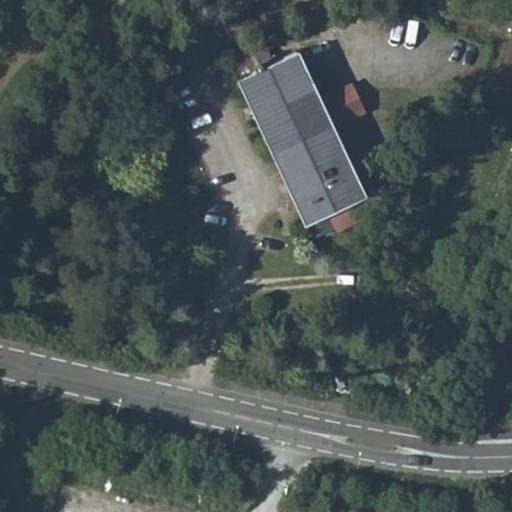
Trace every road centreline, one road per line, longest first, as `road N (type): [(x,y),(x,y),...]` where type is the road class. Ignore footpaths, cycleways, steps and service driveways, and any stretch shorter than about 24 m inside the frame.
road 1 (unclassified): [(0,362),(381,447),(511,456)]
road 2 (unknown): [(199,407),(245,204),(217,115)]
